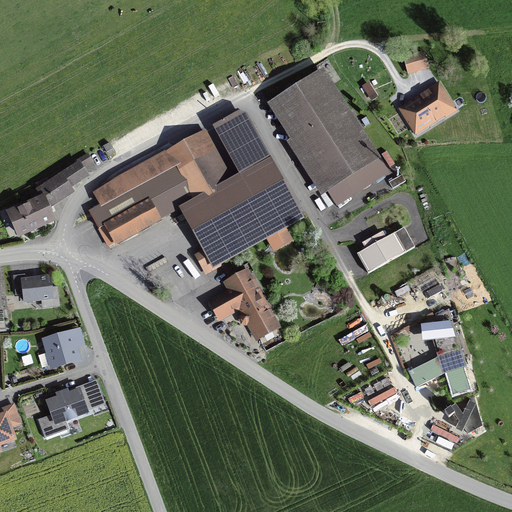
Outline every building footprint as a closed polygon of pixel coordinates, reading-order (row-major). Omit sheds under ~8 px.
[(425,51),(405,57),(409,73),(430,67),(425,51)] [(323,71),(272,103),(335,203),(386,171),(323,71)] [(442,88),(404,110),(415,129),(453,107),(442,88)] [(242,113),(218,125),(224,136),(229,134),(247,125),(242,113)] [(188,142),(95,193),(98,199),(101,205),(91,210),(109,244),(140,227),(175,209),(188,202),(174,175),(214,154),(208,143),(203,134),(188,142)] [(9,213),(17,234),(50,219),(44,206),(68,190),(66,186),(84,176),(80,167),(90,161),(86,154),(36,183),(43,197),(9,213)] [(214,154),(174,175),(188,202),(190,207),(231,185),(222,169),(214,154)] [(231,185),(190,207),(202,231),(210,246),(219,262),(269,235),(273,243),(288,235),(284,227),(298,220),(295,214),(269,165),(243,179),(231,185)] [(403,225),(358,251),(370,272),(415,246),(403,225)] [(275,324),(247,274),(228,285),(231,291),(219,298),(212,302),(220,316),(240,305),(256,334),(275,324)] [(49,276),(21,280),(24,300),(52,296),(49,276)] [(467,367),(449,309),(427,322),(427,324),(421,325),(423,342),(432,341),(443,374),(467,367)] [(44,339),(52,366),(78,358),(70,332),(44,339)] [(97,384),(48,402),(56,423),(86,412),(84,406),(102,399),(97,384)] [(22,424),(14,403),(0,408),(0,451),(2,451),(0,447),(17,441),(13,427),(22,424)]
